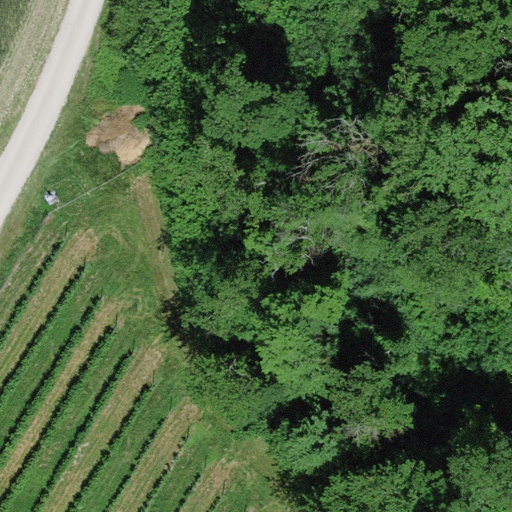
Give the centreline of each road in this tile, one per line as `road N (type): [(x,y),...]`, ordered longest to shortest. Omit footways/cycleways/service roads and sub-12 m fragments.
road 1 (track): [(27,126),(186,374),(306,511)]
road 2 (track): [(0,179),(80,0)]
